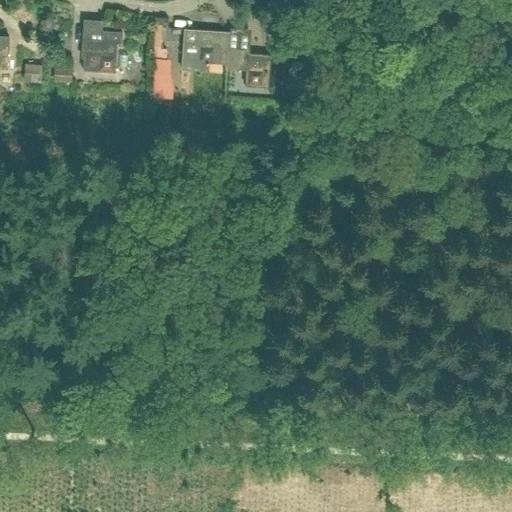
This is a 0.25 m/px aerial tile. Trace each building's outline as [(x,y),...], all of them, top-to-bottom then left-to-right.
[(124,31),(103,30),(104,22),(82,21),(80,56),(86,56),(85,69),(116,71),(118,43),(123,43),(124,31)] [(251,54),(251,49),(253,29),(231,27),(231,32),(201,30),(200,42),(183,41),(181,68),(206,70),(206,61),(227,63),(227,68),(248,69),(247,85),(277,87),(279,56),(251,54)] [(0,67),(8,68),(10,37),(0,36),(0,67)] [(130,74),(112,74),(112,82),(100,81),(99,92),(134,93),(135,61),(131,61),(130,74)] [(259,99),(258,86),(239,86),(240,100),(259,99)]
